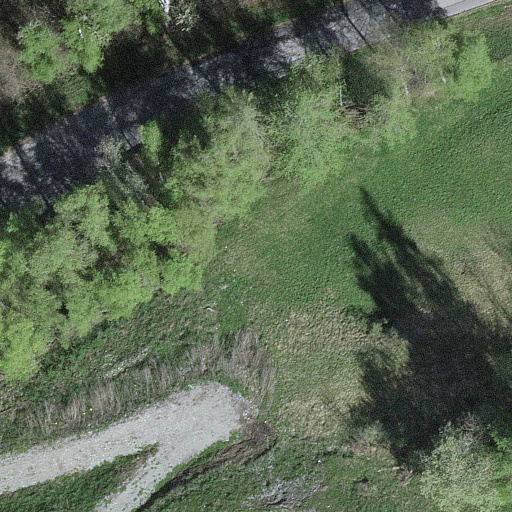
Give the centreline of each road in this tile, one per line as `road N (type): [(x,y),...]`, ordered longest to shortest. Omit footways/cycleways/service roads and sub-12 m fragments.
road 1 (tertiary): [(425,0),(124,108),(45,153),(0,196)]
road 2 (track): [(122,511),(175,459),(180,444),(166,430),(0,477)]
